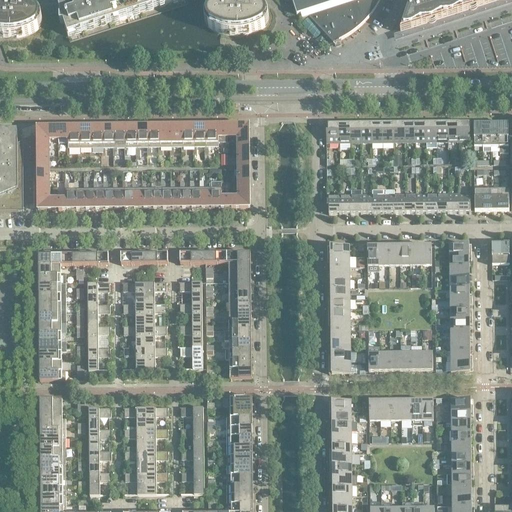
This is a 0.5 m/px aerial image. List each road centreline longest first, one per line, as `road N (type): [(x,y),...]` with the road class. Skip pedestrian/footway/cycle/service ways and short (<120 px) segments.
road 1 (residential): [(486,511),(480,229)]
road 2 (residential): [(320,511),(319,232)]
road 3 (residential): [(263,233),(265,511)]
road 4 (tertiary): [(0,103),(261,100)]
road 5 (tertiary): [(260,85),(0,87)]
road 6 (residential): [(319,232),(480,229)]
road 7 (residential): [(261,100),(263,233)]
road 8 (residential): [(319,232),(316,100)]
road 9 (tertiary): [(511,82),(392,84)]
